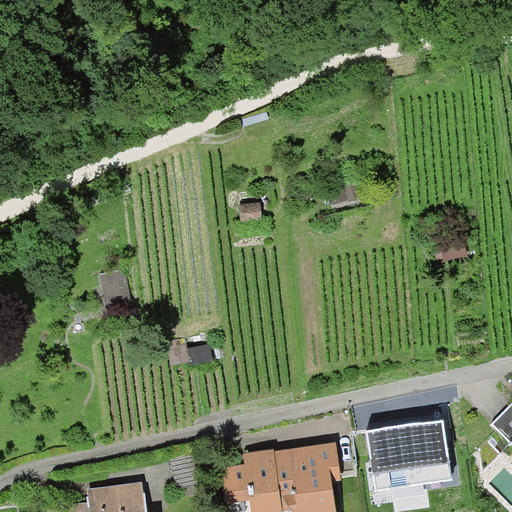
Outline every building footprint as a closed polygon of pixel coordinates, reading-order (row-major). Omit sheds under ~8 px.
[(355,170),(320,179),(328,210),(363,200),(355,170)] [(262,199),(233,201),(234,225),(264,224),(262,199)] [(461,230),(433,232),(435,258),(462,257),(461,230)] [(125,270),(94,276),(102,313),(132,307),(125,270)] [(186,342),(162,345),(165,371),(217,365),(214,346),(187,349),(186,342)] [(511,407),(492,425),(511,445),(511,407)] [(438,416),(354,427),(359,464),(384,461),(387,485),(446,478),(438,416)] [(245,464),(223,466),(227,503),(250,500),(251,511),(335,511),(331,480),(343,479),(338,442),(274,451),(274,447),(243,451),(245,464)] [(198,454),(169,461),(175,492),(205,486),(198,454)] [(93,501),(42,506),(42,511),(143,511),(140,483),(92,488),(93,501)]
